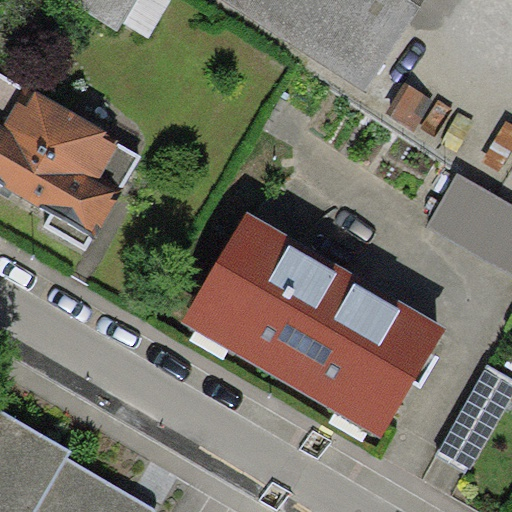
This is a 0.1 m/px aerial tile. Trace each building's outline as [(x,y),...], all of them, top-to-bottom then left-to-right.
[(138,0),(87,0),(123,23),(138,0)] [(414,0),(257,0),(368,72),(414,0)] [(74,118),(4,75),(0,81),(0,184),(23,199),(74,118)] [(145,159),(74,118),(23,199),(52,216),(46,225),(90,251),(145,159)] [(511,204),(503,199),(459,175),(431,225),(511,270),(511,204)] [(441,332),(250,221),(197,313),(387,424),(441,332)] [(511,398),(511,379),(489,367),(440,453),(471,471),(511,398)] [(0,511),(121,511),(126,504),(121,491),(64,458),(74,448),(42,437),(0,409),(0,511)]
